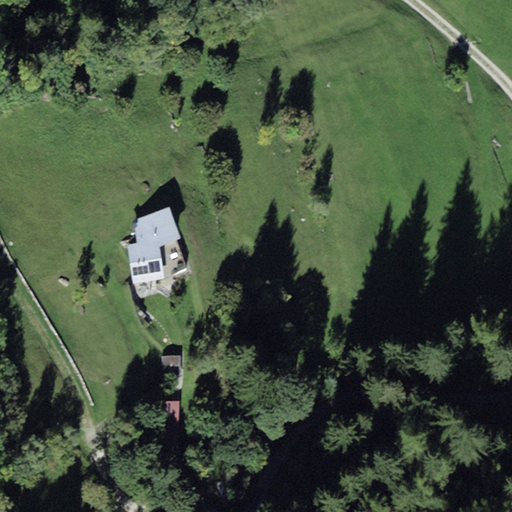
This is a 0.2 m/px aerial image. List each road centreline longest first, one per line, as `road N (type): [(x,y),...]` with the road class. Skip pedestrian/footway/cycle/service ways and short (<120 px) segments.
road 1 (track): [(137,511),(0,254)]
road 2 (track): [(511,417),(392,429),(350,460),(316,511)]
road 3 (track): [(511,101),(412,0)]
